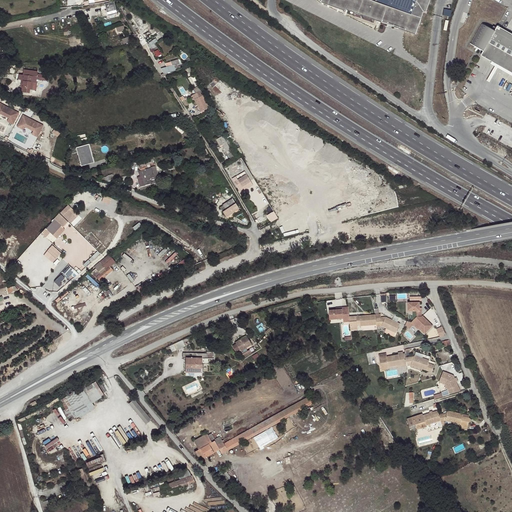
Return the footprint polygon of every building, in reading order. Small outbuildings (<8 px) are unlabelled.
[(320,0),(340,9),(344,10),(345,6),(339,3),(339,0),(320,0)] [(339,0),(339,3),(345,6),(344,10),(344,12),(346,12),(347,9),(398,30),(405,13),(411,15),(417,0),(339,0)] [(427,0),(417,0),(411,15),(405,13),(398,30),(414,36),(423,14),(427,15),(428,12),(427,12),(431,1),(427,0)] [(99,7),(96,8),(96,10),(100,9),(100,12),(106,10),(108,17),(117,14),(114,2),(104,5),(99,6),(99,7)] [(511,68),(511,28),(500,22),(499,24),(496,22),(494,25),(483,19),(472,39),(485,46),(482,51),(511,68)] [(140,39),(141,41),(151,34),(153,36),(158,33),(153,27),(146,20),(140,25),(142,27),(138,30),(138,31),(136,32),(136,33),(137,35),(138,36),(140,39)] [(131,35),(123,38),(125,43),(129,41),(130,43),(140,39),(138,36),(137,35),(136,32),(134,33),(135,36),(132,37),(131,35)] [(151,34),(141,41),(144,46),(149,42),(148,40),(153,36),(151,34)] [(166,65),(160,66),(163,71),(164,72),(175,68),(175,67),(174,63),(179,62),(178,57),(170,60),(170,59),(165,61),(166,65)] [(30,83),(33,84),(35,84),(36,81),(40,82),(40,76),(37,76),(36,77),(31,76),(31,78),(19,76),(18,81),(23,82),(21,89),(21,94),(29,95),(29,91),(30,83)] [(202,91),(193,95),(201,111),(210,107),(202,91)] [(8,121),(15,124),(21,111),(0,102),(0,116),(1,113),(10,117),(8,121)] [(39,137),(45,124),(23,114),(18,126),(24,129),(25,126),(34,130),(32,134),(39,137)] [(226,134),(216,139),(219,145),(222,144),(226,151),(228,155),(232,162),(238,159),(234,151),(231,143),(226,134)] [(76,149),(75,149),(75,152),(77,152),(79,160),(80,160),(80,161),(84,160),(82,151),(80,152),(79,148),(76,148),(76,149)] [(150,172),(154,171),(152,162),(137,165),(139,171),(149,168),(150,172)] [(150,174),(150,172),(138,176),(135,176),(137,187),(152,183),(151,177),(150,178),(149,175),(150,174)] [(234,179),(239,191),(253,185),(248,173),(234,179)] [(152,183),(137,187),(137,188),(138,190),(158,184),(157,182),(152,183)] [(81,192),(77,197),(82,201),(86,196),(81,192)] [(223,205),(226,209),(235,202),(233,199),(223,205)] [(235,202),(226,209),(223,211),(226,217),(227,217),(235,211),(239,209),(240,209),(236,203),(235,202)] [(68,204),(47,228),(58,238),(79,214),(68,204)] [(204,211),(211,214),(214,208),(213,207),(204,204),(201,211),(204,212),(204,211)] [(239,209),(227,217),(229,220),(236,215),(241,212),(239,209)] [(275,211),(267,215),(272,222),(279,217),(275,211)] [(43,232),(46,236),(51,232),(47,228),(43,232)] [(54,262),(62,253),(53,244),(45,254),(54,262)] [(109,255),(94,267),(96,269),(92,272),(100,281),(112,270),(110,267),(115,262),(109,255)] [(63,272),(69,277),(76,271),(70,265),(63,272)] [(59,284),(66,277),(62,274),(55,281),(59,284)] [(422,313),(422,301),(409,302),(410,311),(417,311),(417,316),(413,321),(407,321),(407,325),(415,333),(420,328),(425,334),(435,325),(422,313)] [(373,314),(373,311),(357,312),(358,322),(374,321),(374,322),(379,322),(394,329),(398,320),(382,313),(373,314)] [(354,313),(354,312),(346,313),(348,327),(355,326),(355,323),(354,313)] [(443,326),(437,328),(441,336),(447,334),(443,326)] [(250,341),(247,337),(237,344),(245,356),(244,356),(246,359),(253,354),(251,351),(249,352),(248,350),(253,346),(250,341)] [(184,345),(182,340),(171,345),(174,351),(184,345)] [(213,359),(213,352),(205,352),(205,354),(181,353),(181,358),(184,358),(184,371),(201,371),(201,359),(213,359)] [(387,356),(387,353),(379,354),(382,370),(390,369),(389,367),(387,356)] [(398,365),(408,363),(407,357),(406,353),(387,356),(389,367),(398,365)] [(407,357),(408,363),(408,365),(412,364),(422,369),(426,370),(429,363),(430,361),(415,355),(415,356),(407,357)] [(448,391),(435,394),(436,398),(461,391),(457,375),(444,371),(440,382),(446,384),(448,391)] [(98,381),(63,399),(73,419),(94,408),(91,402),(105,395),(98,381)] [(222,443),(216,445),(218,450),(221,454),(224,453),(224,454),(227,452),(226,451),(313,403),(317,401),(315,397),(311,399),(310,396),(223,445),(222,443)] [(134,399),(129,404),(146,424),(151,419),(134,399)] [(438,413),(436,409),(421,413),(424,423),(439,419),(438,413)] [(438,413),(439,419),(439,420),(444,419),(459,423),(461,415),(461,413),(445,409),(445,411),(438,413)] [(424,423),(421,413),(421,411),(414,413),(414,415),(412,416),(408,417),(410,423),(413,422),(415,427),(418,426),(425,424),(424,423)] [(467,416),(461,415),(459,423),(458,427),(465,428),(468,416),(467,416)] [(208,444),(211,443),(209,439),(207,436),(206,434),(193,442),(198,450),(200,449),(208,444)] [(213,440),(214,441),(216,445),(222,443),(218,437),(213,440)] [(214,441),(211,443),(208,444),(213,453),(218,450),(216,445),(214,441)] [(200,449),(198,450),(194,452),(199,461),(204,457),(213,453),(208,444),(200,449)] [(89,468),(104,461),(102,456),(87,463),(89,468)] [(82,468),(71,472),(76,487),(88,483),(82,468)] [(179,474),(181,479),(191,474),(189,469),(179,474)] [(232,481),(222,469),(218,472),(227,484),(232,481)] [(193,483),(190,477),(165,485),(167,492),(193,483)]
